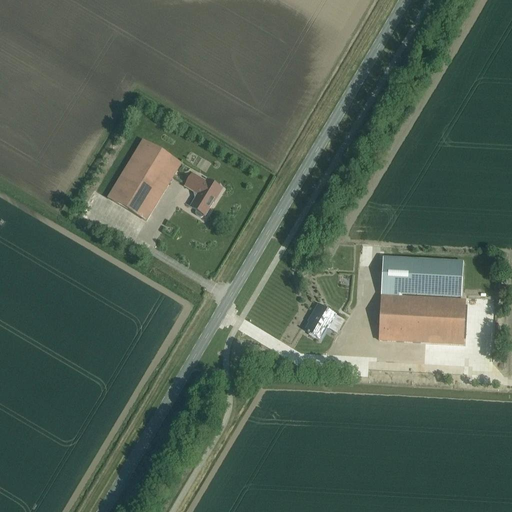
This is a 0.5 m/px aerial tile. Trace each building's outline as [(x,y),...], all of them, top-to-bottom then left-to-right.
[(146,222),(181,165),(143,142),(108,199),(146,222)] [(206,182),(193,174),(185,188),(196,194),(197,197),(190,208),(197,212),(196,214),(197,216),(201,218),(203,218),(204,216),(205,217),(214,202),(215,203),(222,190),(207,180),(206,182)] [(162,231),(185,245),(195,228),(172,214),(162,231)] [(462,346),(465,301),(399,298),(399,295),(460,298),(462,263),(383,259),(379,342),(462,346)] [(328,329),(336,316),(318,306),(311,317),(313,318),(305,331),(308,333),(307,334),(309,335),(309,334),(320,340),(326,328),(328,329)]
